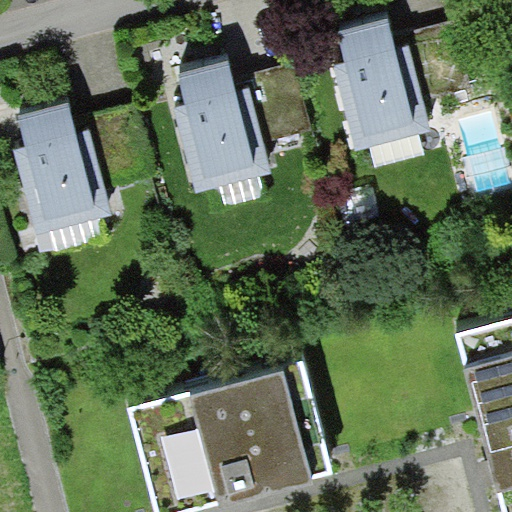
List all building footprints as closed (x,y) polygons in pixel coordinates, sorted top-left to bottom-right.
[(405,8),(354,22),(362,54),(338,60),(360,140),(373,137),(382,167),(426,154),(418,123),(442,117),(436,95),(483,82),(466,20),(412,34),(405,8)] [(191,70),(198,93),(176,99),(203,187),(216,183),(223,205),(265,193),(258,170),(286,161),(278,136),(313,125),(295,63),(248,77),(241,55),(191,70)] [(86,95),(31,109),(38,134),(16,139),(39,231),(52,228),(58,252),(103,241),(97,216),(125,209),(118,183),(153,174),(136,110),(93,121),(86,95)] [(511,308),(468,319),(511,494),(511,308)] [(318,345),(136,393),(167,511),(168,511),(350,464),(318,345)]
